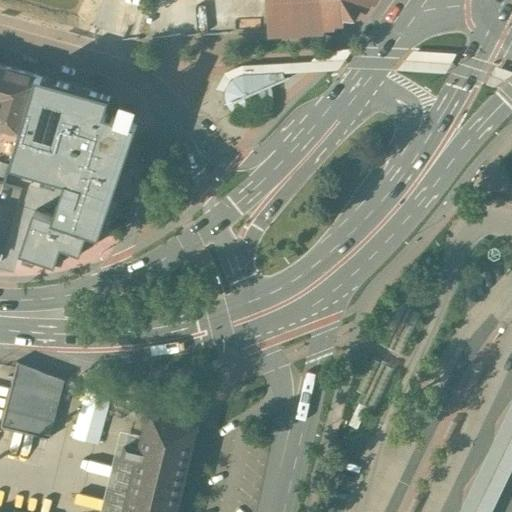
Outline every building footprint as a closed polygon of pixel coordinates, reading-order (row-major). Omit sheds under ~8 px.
[(0,0),(0,14),(81,29),(86,0),(0,0)] [(252,0),(254,30),(317,28),(323,18),(358,17),(358,9),(363,0),(252,0)] [(338,70),(351,49),(318,52),(312,61),(242,65),(225,73),(216,89),(225,91),(226,87),(232,79),(239,75),(246,74),(338,70)] [(460,54),(414,52),(400,72),(449,74),(460,54)] [(37,75),(0,64),(0,125),(20,132),(37,75)] [(511,73),(511,71),(495,65),(488,81),(496,84),(511,73)] [(244,76),(240,77),(233,81),(227,88),(225,96),(227,105),(224,106),(225,107),(228,106),(230,110),(236,116),(244,118),(253,118),(260,114),(265,106),(267,98),(266,90),(288,81),(287,79),(286,80),(283,74),(244,76)] [(110,97),(37,75),(20,132),(16,145),(11,164),(67,180),(81,185),(93,149),(75,143),(81,125),(101,131),(110,99),(110,97)] [(110,99),(101,131),(81,125),(75,143),(93,149),(81,185),(67,180),(54,218),(35,211),(21,252),(56,264),(62,246),(81,252),(88,230),(101,234),(137,124),(130,122),(132,116),(131,115),(132,112),(123,109),(125,104),(110,99)] [(1,140),(0,143),(0,182),(5,184),(11,164),(16,145),(1,140)] [(64,379),(16,366),(0,423),(0,427),(48,440),(64,379)] [(511,402),(459,511),(490,511),(511,467),(511,402)] [(176,511),(198,423),(149,407),(123,511),(176,511)]
